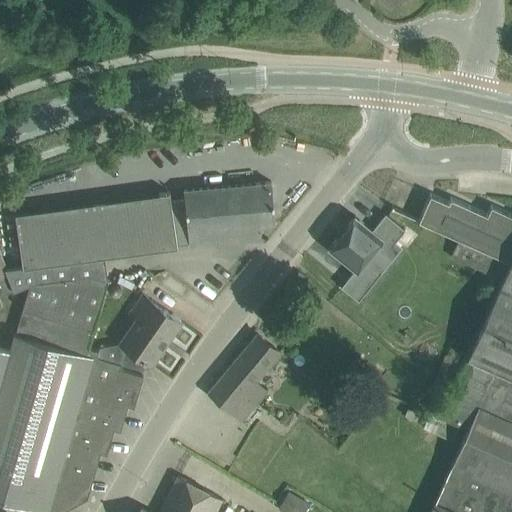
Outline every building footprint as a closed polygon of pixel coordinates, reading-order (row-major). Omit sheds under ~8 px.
[(17,231),(22,266),(35,264),(106,255),(177,246),(176,244),(190,242),(190,244),(241,239),(261,236),(260,222),(275,220),(271,180),(184,189),(185,198),(171,199),(170,191),(15,211),(17,231)] [(434,499),(428,511),(511,511),(511,213),(491,204),(487,213),(451,196),(449,201),(430,193),(419,219),(458,237),(459,237),(476,245),(493,252),(509,260),(502,278),(501,279),(440,415),(466,427),(436,500),(434,499)] [(385,213),(372,229),(355,215),(329,247),(355,268),(342,285),(357,297),(380,269),(364,256),(380,236),(391,245),(404,228),(385,213)] [(458,237),(451,257),(501,279),(502,278),(509,260),(493,252),(476,245),(459,237),(458,237)] [(32,280),(24,307),(31,309),(94,328),(109,277),(106,255),(35,264),(37,280),(32,280)] [(0,293),(14,288),(2,259),(0,259),(0,293)] [(181,319),(165,308),(143,293),(130,311),(139,317),(122,342),(151,362),(164,345),(162,344),(166,337),(168,338),(181,319)] [(94,328),(31,309),(23,334),(97,355),(99,349),(89,346),(94,328)] [(0,496),(49,511),(80,494),(86,473),(92,475),(100,450),(106,451),(113,426),(119,428),(127,403),(133,405),(142,375),(143,375),(143,374),(120,367),(122,362),(97,355),(23,334),(15,332),(11,347),(0,383),(0,496)] [(279,350),(273,345),(258,332),(209,391),(242,418),(267,389),(255,379),(279,350)] [(0,383),(11,347),(0,343),(0,383)] [(435,382),(447,388),(464,352),(452,346),(435,382)] [(152,511),(141,506),(138,511),(215,511),(222,497),(177,475),(158,511),(152,511)] [(279,505),(290,511),(305,511),(311,502),(288,489),(279,505)]
